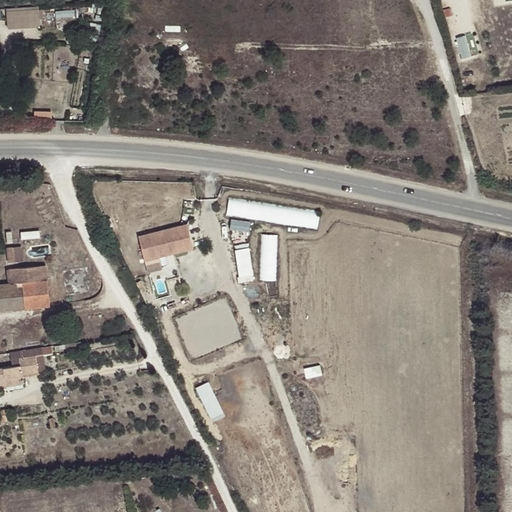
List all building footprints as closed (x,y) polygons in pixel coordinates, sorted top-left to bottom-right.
[(8,7),(9,26),(43,25),(42,5),(8,7)] [(469,35),(459,36),(463,57),(472,56),(469,35)] [(134,44),(126,43),(123,64),(130,65),(134,44)] [(230,197),(228,214),(319,228),(321,211),(230,197)] [(231,229),(252,229),(252,220),(232,220),(231,229)] [(193,248),(187,224),(139,236),(148,273),(162,269),(159,257),(193,248)] [(261,279),(278,279),(278,233),(261,233),(261,279)] [(252,243),(237,244),(239,281),(254,280),(252,243)] [(17,247),(18,262),(25,261),(24,246),(17,247)] [(7,248),(9,263),(18,262),(17,247),(7,248)] [(46,265),(21,268),(23,283),(47,280),(46,265)] [(23,283),(21,268),(9,269),(11,284),(0,285),(0,310),(50,305),(47,280),(23,283)] [(73,343),(65,344),(66,354),(75,353),(73,343)] [(36,356),(38,372),(45,371),(43,355),(47,354),(46,347),(35,348),(36,356)] [(8,352),(11,366),(0,367),(0,384),(5,384),(5,380),(23,377),(22,375),(38,372),(36,356),(35,348),(8,352)] [(5,384),(6,386),(24,384),(23,377),(5,380),(5,384)] [(211,380),(197,386),(213,421),(227,414),(211,380)] [(7,409),(0,410),(0,417),(1,420),(8,419),(7,409)]
